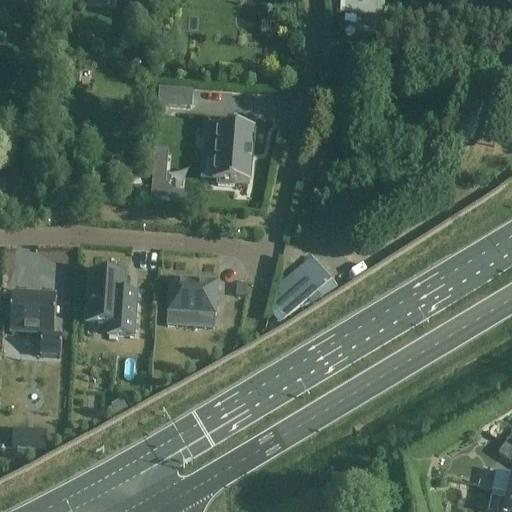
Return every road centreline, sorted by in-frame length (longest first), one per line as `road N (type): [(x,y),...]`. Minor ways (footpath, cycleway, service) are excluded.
road 1 (residential): [(0,237),(258,243),(311,48),(307,0)]
road 2 (primary): [(511,240),(115,473)]
road 3 (primary): [(157,510),(511,298)]
